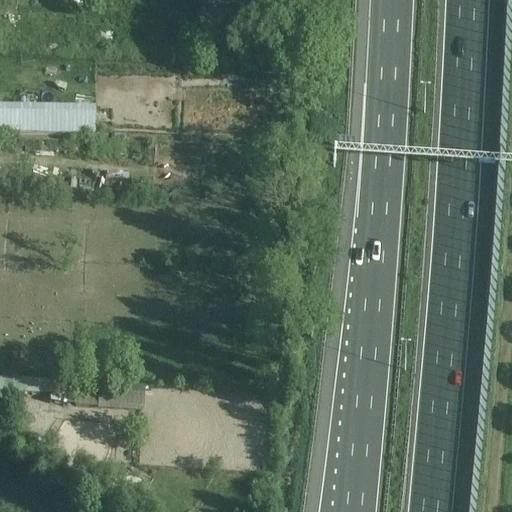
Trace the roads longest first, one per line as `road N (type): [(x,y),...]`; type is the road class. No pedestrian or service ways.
road 1 (motorway): [(383,0),(372,231),(345,511)]
road 2 (motorway): [(429,511),(454,246),(464,0)]
